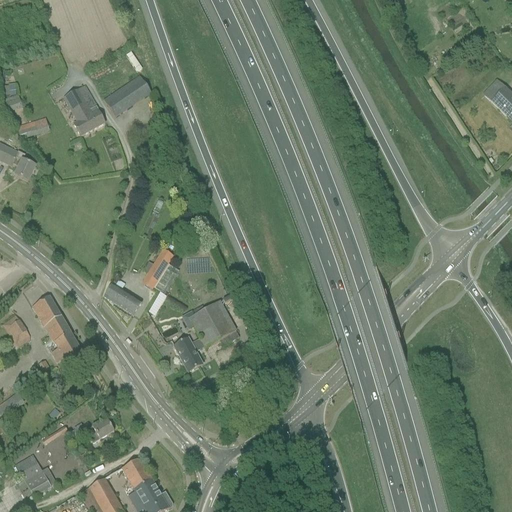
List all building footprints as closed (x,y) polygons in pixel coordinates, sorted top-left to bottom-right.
[(115,120),(133,108),(151,96),(137,75),(129,81),(131,85),(104,103),(115,120)] [(86,89),(82,91),(63,101),(76,125),(73,126),(80,139),(105,126),(99,114),(86,89)] [(511,97),(504,89),(490,104),(511,125),(511,124),(511,97)] [(23,109),(19,100),(18,96),(0,102),(0,104),(4,116),(23,109)] [(45,120),(17,129),(21,142),(50,133),(45,120)] [(35,169),(23,163),(26,157),(18,154),(17,155),(0,146),(0,163),(12,169),(13,167),(19,170),(15,178),(28,184),(35,169)] [(141,286),(150,292),(172,259),(162,253),(141,286)] [(141,305),(112,286),(103,299),(133,318),(141,305)] [(222,302),(224,305),(234,300),(232,297),(222,302)] [(71,373),(87,363),(49,299),(50,299),(49,298),(48,299),(33,308),(59,351),(51,356),(57,366),(64,362),(71,373)] [(206,350),(219,343),(222,349),(239,340),(221,305),(190,321),(201,342),(192,347),(188,340),(173,349),(188,375),(203,367),(195,354),(205,349),(206,350)] [(18,350),(32,341),(16,317),(3,326),(18,350)] [(50,371),(45,363),(37,368),(42,376),(50,371)] [(0,406),(0,417),(2,421),(24,405),(17,395),(7,402),(0,406)] [(49,417),(54,421),(59,415),(55,411),(49,417)] [(80,441),(88,436),(90,439),(93,445),(100,441),(114,434),(107,422),(100,426),(99,424),(86,432),(82,425),(74,430),(75,431),(69,435),(73,442),(79,438),(80,441)] [(84,465),(84,464),(80,458),(79,456),(74,459),(79,467),(84,465)] [(33,457),(15,467),(21,479),(14,484),(23,500),(31,495),(33,500),(51,490),(51,489),(56,486),(47,470),(42,473),(33,457)] [(139,461),(122,472),(135,494),(140,502),(134,506),(137,511),(167,511),(168,511),(161,498),(139,461)] [(123,511),(105,481),(73,500),(80,511),(123,511)]
